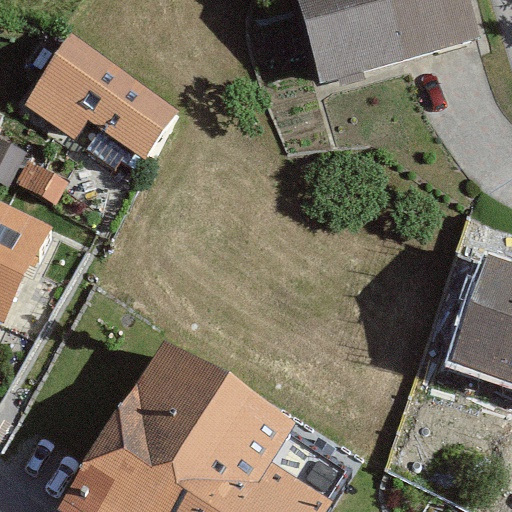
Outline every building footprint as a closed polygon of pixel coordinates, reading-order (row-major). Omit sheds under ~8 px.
[(468,46),(455,0),(278,0),(305,91),(468,46)] [(81,139),(91,124),(154,162),(189,106),(72,34),(28,106),(81,139)] [(59,238),(0,207),(0,341),(4,344),(59,238)] [(511,267),(475,254),(435,364),(511,391),(511,267)] [(284,438),(150,351),(44,511),(301,511),(255,482),(284,438)]
